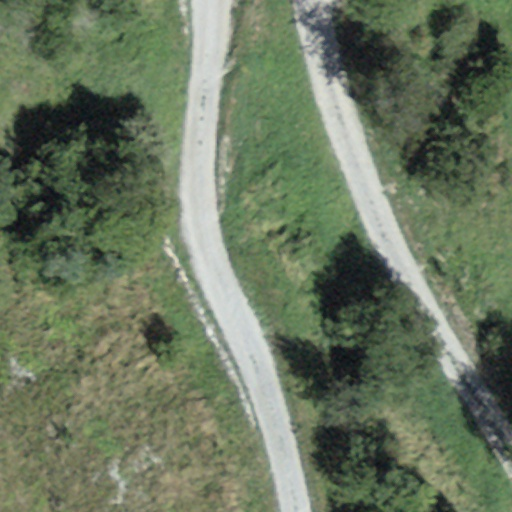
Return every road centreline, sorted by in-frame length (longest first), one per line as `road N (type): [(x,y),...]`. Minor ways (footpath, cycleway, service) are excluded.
road 1 (track): [(295,511),(255,361),(211,267),(201,218),(212,0)]
road 2 (track): [(315,0),(345,137),(378,224),(511,454)]
